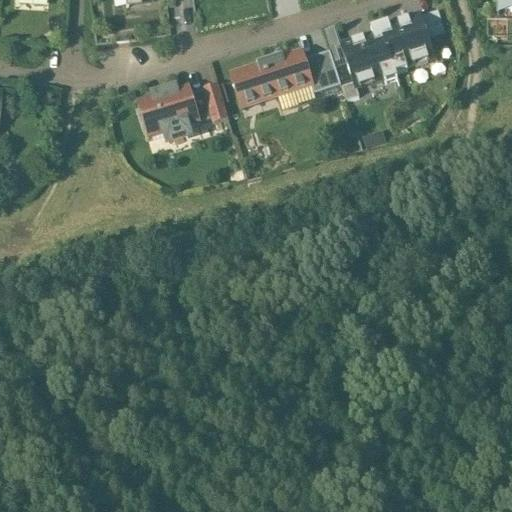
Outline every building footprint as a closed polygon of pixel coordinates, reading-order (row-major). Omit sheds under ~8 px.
[(139,9),(138,3),(136,3),(136,0),(122,0),(124,11),(139,9)] [(511,0),(496,0),(497,18),(499,18),(499,14),(511,13),(511,0)] [(438,14),(420,20),(428,43),(445,37),(438,14)] [(420,19),(389,30),(388,27),(379,30),(396,78),(407,74),(406,70),(413,68),(413,70),(434,63),(428,43),(420,20),(420,19)] [(373,39),(341,50),(353,88),(355,94),(356,93),(384,84),(385,87),(397,82),(396,78),(379,30),(371,33),(373,39)] [(330,56),(303,64),(311,90),(314,99),(341,90),(330,56)] [(283,61),(257,69),(257,71),(232,79),(242,113),(311,90),(303,64),(301,57),(283,63),(283,61)] [(353,88),(342,91),(346,105),(359,101),(356,93),(355,94),(353,88)] [(218,90),(203,95),(203,96),(212,124),(213,129),(229,125),(218,90)] [(176,95),(154,102),(154,103),(137,108),(149,145),(167,140),(168,145),(188,139),(187,133),(201,129),(200,128),(212,124),(203,96),(192,100),(190,92),(176,96),(176,95)]
